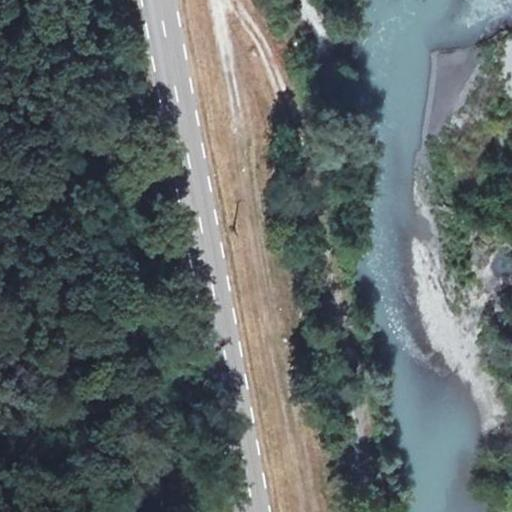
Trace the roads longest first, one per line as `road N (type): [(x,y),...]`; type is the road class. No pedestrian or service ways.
road 1 (track): [(369,511),(323,257),(281,91),(254,33),(215,0)]
road 2 (primary): [(155,0),(250,511)]
road 3 (track): [(215,0),(301,511)]
